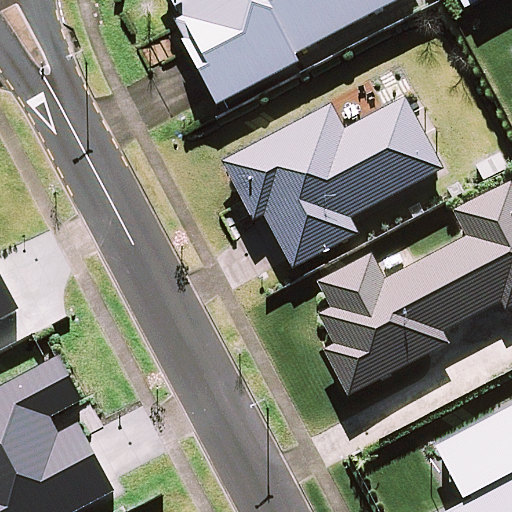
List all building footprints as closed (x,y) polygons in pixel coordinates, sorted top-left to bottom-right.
[(166,0),(199,58),(190,63),(217,111),(410,0),(166,0)] [(441,173),(405,102),(342,135),(330,111),(222,166),(251,223),(263,216),(290,270),(350,239),(342,223),(441,173)] [(511,194),(508,187),(454,217),(466,240),(386,283),(372,257),(315,288),(329,313),(316,321),(330,347),(321,352),(349,404),(424,363),(421,358),(449,343),(446,338),(505,305),(508,312),(511,309),(511,194)] [(0,321),(13,315),(0,288),(0,321)] [(77,405),(56,363),(0,390),(0,511),(74,511),(108,495),(76,431),(56,441),(46,421),(77,405)] [(511,511),(511,410),(435,452),(464,506),(453,511),(511,511)]
